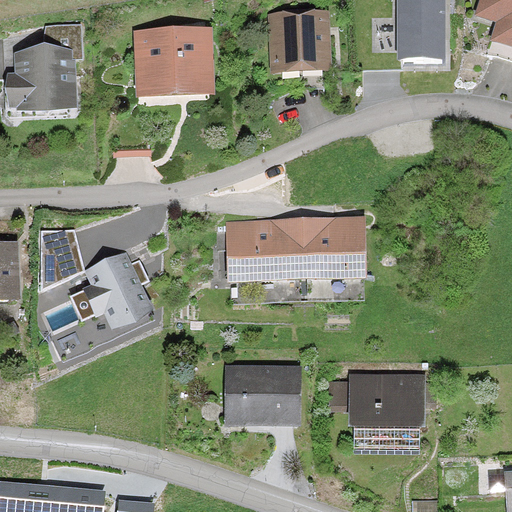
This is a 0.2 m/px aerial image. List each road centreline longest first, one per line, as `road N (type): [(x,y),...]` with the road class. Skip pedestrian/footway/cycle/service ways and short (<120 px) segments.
road 1 (residential): [(0,198),(191,189),(361,117),(429,100),(511,114)]
road 2 (residential): [(299,511),(119,455),(0,443)]
